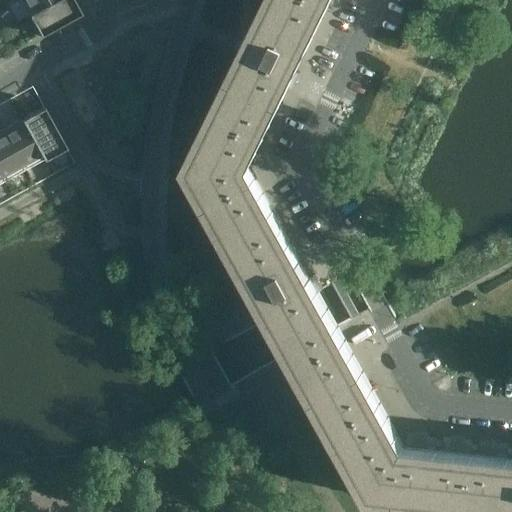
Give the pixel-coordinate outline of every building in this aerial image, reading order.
[(15,0),(11,3),(7,5),(17,23),(29,16),(20,0),(15,0)] [(20,0),(29,16),(58,0),(20,0)] [(81,13),(73,0),(58,0),(29,16),(40,36),(81,13)] [(300,51),(325,0),(273,0),(252,45),(249,52),(246,58),(243,63),(234,82),(275,102),(281,104),(290,87),(293,89),(295,86),(296,83),(300,73),(297,72),(305,54),(300,51)] [(247,172),(244,167),(244,166),(275,102),(234,82),(194,161),(197,163),(199,167),(193,171),(236,250),(263,298),(264,298),(270,309),(273,315),(313,293),(322,288),(318,281),(315,275),(311,276),(301,259),(296,262),(247,172)] [(13,110),(17,108),(20,106),(14,96),(11,98),(7,100),(13,110)] [(19,121),(22,119),(26,117),(20,106),(17,108),(13,110),(19,121)] [(26,117),(22,119),(42,154),(45,160),(66,148),(43,108),(26,117)] [(36,158),(42,154),(22,119),(19,121),(3,130),(22,165),(36,158)] [(3,130),(0,131),(0,172),(2,176),(22,165),(3,130)] [(283,335),(292,350),(332,327),(324,312),(323,310),(315,295),(313,293),(273,315),(273,316),(274,318),(282,333),(283,335)] [(293,351),(301,366),(341,344),(339,340),(333,329),(332,327),(292,350),(293,351)] [(346,352),(341,344),(301,366),(307,377),(308,379),(313,387),(317,396),(358,373),(353,365),(349,357),(347,354),(346,352)] [(511,457),(499,456),(498,462),(483,461),(483,455),(465,453),(464,459),(449,457),(449,451),(427,449),(427,455),(405,452),(405,446),(398,445),(391,434),(358,373),(317,396),(370,492),(379,496),(511,509),(511,457)]
